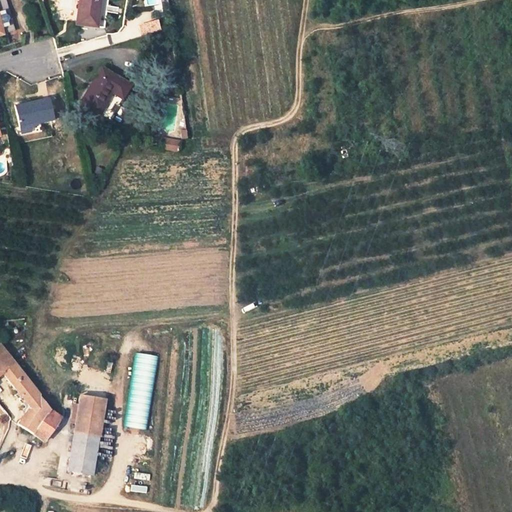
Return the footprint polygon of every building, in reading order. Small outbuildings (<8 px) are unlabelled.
[(0,0),(0,29),(2,29),(4,34),(13,31),(4,0),(0,0)] [(107,0),(79,0),(76,24),(86,25),(85,29),(87,29),(87,26),(96,27),(103,27),(105,12),(117,13),(117,8),(106,7),(107,0)] [(156,22),(138,27),(141,37),(159,32),(156,22)] [(130,85),(120,79),(101,68),(80,103),(99,114),(109,121),(114,112),(111,110),(114,104),(117,106),(130,85)] [(19,127),(52,121),(48,99),(19,105),(20,108),(14,109),(19,127)] [(160,138),(158,150),(177,152),(181,151),(181,145),(183,142),(160,138)] [(0,372),(0,373),(17,394),(15,396),(22,404),(24,402),(28,408),(17,425),(43,442),(59,418),(50,412),(38,399),(0,347),(0,372)] [(143,429),(156,355),(135,352),(122,425),(143,429)] [(67,472),(91,475),(103,400),(79,396),(67,472)]
